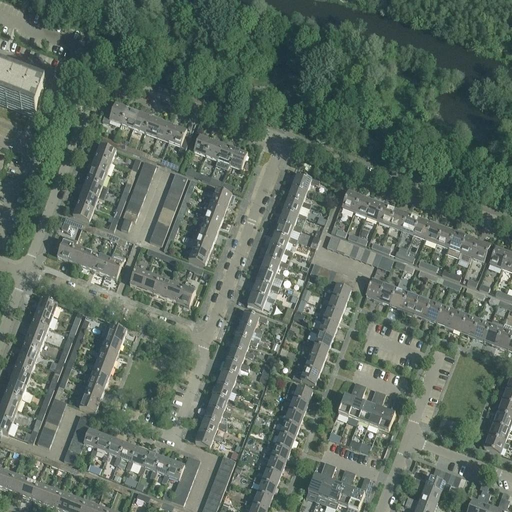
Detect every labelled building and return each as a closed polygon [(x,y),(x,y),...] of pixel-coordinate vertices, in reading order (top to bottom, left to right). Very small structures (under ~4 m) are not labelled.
[(0,104),(38,119),(46,98),(0,80),(0,104)] [(107,111),(102,124),(108,126),(110,123),(122,127),(128,111),(116,106),(113,113),(107,111)] [(128,111),(122,127),(133,132),(140,115),(128,111)] [(145,136),(152,120),(140,115),(133,132),(145,136)] [(156,121),(152,120),(145,136),(157,141),(163,124),(164,122),(156,119),(156,121)] [(169,145),(175,129),(163,124),(157,141),(169,145)] [(175,129),(169,145),(180,149),(179,153),(185,155),(190,141),(185,139),(187,133),(175,129)] [(200,138),(194,155),(206,159),(212,143),(200,138)] [(104,139),(102,144),(110,147),(112,142),(104,139)] [(212,143),(206,159),(218,164),(224,147),(212,143)] [(117,154),(100,147),(96,159),(112,165),(117,154)] [(228,173),(229,168),(236,152),(224,147),(218,164),(216,168),(228,173)] [(242,173),(248,156),(236,152),(229,168),(242,173)] [(143,154),(141,159),(149,162),(151,157),(143,154)] [(91,171),(107,177),(112,165),(96,159),(91,171)] [(141,163),(136,161),(133,169),(138,171),(141,163)] [(173,171),(175,166),(167,163),(165,168),(173,171)] [(157,169),(145,164),(142,170),(154,175),(157,169)] [(154,175),(142,170),(140,176),(152,180),(154,175)] [(87,183),(103,189),(107,177),(91,171),(87,183)] [(188,171),(186,176),(194,179),(196,174),(188,171)] [(138,181),(150,186),(152,180),(140,176),(138,181)] [(188,181),(176,176),(173,182),(185,187),(188,181)] [(135,179),(130,177),(127,185),(132,187),(135,179)] [(311,185),(319,188),(320,184),(312,181),(311,182),(297,177),(293,189),(307,195),(308,193),(311,185)] [(219,183),(212,180),(210,185),(217,188),(219,183)] [(136,187),(148,192),(150,186),(138,181),(136,187)] [(171,188),(183,192),(185,187),(173,182),(171,188)] [(191,182),(188,190),(194,192),(197,184),(191,182)] [(87,183),(82,195),(98,201),(104,203),(109,191),(103,189),(87,183)] [(124,193),(129,195),(132,187),(127,185),(124,193)] [(227,186),(225,191),(233,194),(235,189),(227,186)] [(148,192),(136,187),(134,192),(146,197),(148,192)] [(169,193),(181,198),(183,192),(171,188),(169,193)] [(316,196),(308,193),(307,195),(293,189),(288,201),(303,206),(304,205),(306,197),(314,200),(316,196)] [(229,205),(232,206),(235,199),(216,191),(211,204),(227,210),(229,205)] [(146,197),(134,192),(132,198),(144,203),(146,197)] [(167,199),(179,204),(181,198),(169,193),(167,199)] [(78,206),(94,213),(98,201),(82,195),(78,206)] [(356,197),(349,195),(342,211),(355,215),(361,198),(356,197)] [(144,203),(132,198),(130,203),(142,208),(144,203)] [(191,200),(185,198),(182,206),(188,208),(191,200)] [(365,201),(365,200),(361,198),(355,215),(366,220),(372,204),(365,201)] [(165,205),(177,209),(179,204),(167,199),(165,205)] [(288,201),(284,213),(298,218),(299,216),(302,209),(310,212),(311,208),(304,205),(303,206),(288,201)] [(142,208),(130,203),(128,209),(140,214),(142,208)] [(227,210),(211,204),(207,216),(223,222),(227,210)] [(380,206),(372,204),(366,220),(378,224),(384,207),(380,206)] [(163,210),(175,215),(177,209),(165,205),(163,210)] [(73,219),(89,225),(94,213),(78,206),(73,219)] [(179,214),(185,216),(188,208),(182,206),(179,214)] [(389,210),(389,209),(384,207),(378,224),(390,229),(396,213),(389,210)] [(115,216),(120,218),(123,210),(118,208),(115,216)] [(140,214),(128,209),(125,215),(138,219),(140,214)] [(160,216),(173,221),(175,215),(163,210),(160,216)] [(297,221),(305,224),(307,219),(299,216),(298,218),(284,213),(279,224),(294,230),(295,228),(297,221)] [(403,215),(396,213),(390,229),(401,233),(408,216),(403,215)] [(123,220),(125,221),(132,224),(135,225),(138,219),(125,215),(123,220)] [(158,222),(170,226),(173,221),(160,216),(158,222)] [(202,228),(218,234),(223,222),(207,216),(202,228)] [(412,219),(413,218),(408,216),(401,233),(413,238),(420,222),(412,219)] [(320,219),(318,225),(325,227),(327,222),(320,219)] [(65,220),(61,231),(67,234),(70,227),(78,230),(80,225),(72,222),(65,220)] [(121,232),(128,235),(132,224),(125,221),(121,232)] [(156,227),(168,232),(170,226),(158,222),(156,227)] [(182,224),(176,222),(173,230),(179,232),(182,224)] [(427,224),(420,222),(413,238),(425,242),(431,225),(427,224)] [(112,224),(109,232),(114,234),(117,226),(112,224)] [(302,231),(295,228),(294,230),(279,224),(275,236),(289,242),(290,240),(293,233),(301,235),(302,231)] [(337,230),(346,234),(348,229),(339,224),(337,230)] [(436,228),(436,227),(431,225),(425,242),(437,247),(443,231),(436,228)] [(154,233),(166,237),(168,232),(156,227),(154,233)] [(88,228),(86,233),(94,236),(96,231),(88,228)] [(218,234),(202,228),(198,239),(214,246),(218,234)] [(102,239),(103,234),(96,231),(94,236),(102,239)] [(451,233),(450,233),(443,231),(437,247),(448,251),(455,234),(451,233)] [(317,232),(315,238),(320,240),(323,234),(317,232)] [(347,235),(338,232),(336,237),(345,240),(347,235)] [(152,238),(164,243),(166,237),(154,233),(152,238)] [(459,237),(460,236),(455,234),(448,251),(446,257),(458,261),(467,240),(459,237)] [(298,243),(290,240),(289,242),(275,236),(270,248),(285,254),(285,252),(288,244),(296,247),(298,243)] [(350,236),(348,241),(357,245),(358,240),(350,236)] [(150,244),(162,249),(164,243),(152,238),(150,244)] [(315,238),(312,244),(318,246),(320,240),(315,238)] [(65,239),(57,260),(70,264),(76,248),(77,243),(65,239)] [(193,251),(210,257),(214,246),(198,239),(193,251)] [(331,239),(327,250),(333,252),(337,241),(331,239)] [(125,248),(127,243),(119,240),(117,245),(125,248)] [(366,248),(367,243),(358,240),(357,245),(366,248)] [(474,241),(474,242),(467,240),(458,261),(470,266),(472,260),(479,243),(474,241)] [(338,254),(343,243),(337,241),(333,252),(338,254)] [(343,243),(338,254),(344,257),(349,245),(343,243)] [(483,246),(483,245),(479,243),(472,260),(484,265),(490,249),(483,246)] [(349,245),(344,257),(350,259),(354,248),(349,245)] [(373,245),(371,250),(380,254),(382,249),(373,245)] [(170,255),(173,248),(168,246),(165,253),(170,255)] [(81,269),(88,253),(76,248),(70,264),(81,269)] [(293,255),(285,252),(285,254),(270,248),(266,260),(280,266),(281,264),(284,256),(292,259),(293,255)] [(354,248),(350,259),(355,261),(359,250),(354,248)] [(414,259),(415,254),(397,248),(396,254),(414,259)] [(389,257),(391,252),(382,249),(380,254),(389,257)] [(359,250),(355,261),(361,263),(365,252),(359,250)] [(189,263),(205,269),(210,257),(193,251),(189,263)] [(496,251),(490,267),(502,271),(509,255),(504,253),(504,254),(496,251)] [(365,252),(361,263),(367,265),(371,254),(365,252)] [(93,273),(99,257),(88,253),(81,269),(93,273)] [(162,262),(164,257),(156,254),(154,259),(162,262)] [(371,254),(367,265),(372,267),(376,256),(371,254)] [(397,254),(395,259),(404,263),(406,258),(397,254)] [(511,255),(509,255),(502,271),(511,275),(511,255)] [(378,269),(380,263),(382,258),(376,256),(372,267),(378,269)] [(105,278),(111,261),(99,257),(93,273),(105,278)] [(380,263),(389,267),(391,262),(382,258),(380,263)] [(413,266),(415,261),(406,258),(404,263),(413,266)] [(289,267),(281,264),(280,266),(266,260),(261,272),(276,277),(277,276),(279,268),(287,271),(289,267)] [(117,283),(123,266),(111,261),(105,278),(117,283)] [(186,271),(188,266),(180,263),(178,268),(186,271)] [(421,263),(419,268),(427,272),(429,267),(421,263)] [(397,264),(395,269),(404,272),(405,267),(397,264)] [(315,266),(310,277),(316,280),(320,268),(315,266)] [(413,276),(414,271),(405,267),(404,272),(413,276)] [(436,275),(438,270),(429,267),(427,272),(436,275)] [(322,282),(326,270),(320,268),(316,280),(322,282)] [(196,269),(194,274),(202,277),(204,272),(196,269)] [(327,284),(331,273),(326,270),(322,282),(327,284)] [(136,271),(130,287),(141,292),(148,275),(136,271)] [(283,283),(284,279),(277,276),(276,277),(261,272),(257,284),(271,289),(272,288),(275,280),(283,283)] [(444,272),(442,277),(451,281),(453,276),(444,272)] [(333,286),(337,275),(331,273),(327,284),(333,286)] [(420,273),(419,278),(427,281),(429,276),(420,273)] [(154,297),(160,280),(148,275),(141,292),(154,297)] [(338,288),(342,277),(337,275),(333,286),(337,288),(338,288)] [(478,284),(480,278),(469,275),(468,281),(478,284)] [(436,285),(438,280),(429,276),(427,281),(436,285)] [(460,284),(462,279),(453,276),(451,281),(460,284)] [(344,290),(348,279),(342,277),(338,288),(344,290)] [(349,293),(354,281),(348,279),(344,290),(349,293)] [(165,301),(172,285),(160,280),(154,297),(165,301)] [(355,295),(359,283),(354,281),(349,293),(351,293),(355,295)] [(444,282),(442,287),(451,290),(453,285),(444,282)] [(478,285),(469,282),(467,287),(476,290),(478,285)] [(361,297),(365,285),(359,283),(355,295),(361,297)] [(373,283),(366,299),(374,302),(374,303),(378,304),(385,287),(373,283)] [(267,301),(268,299),(270,292),(278,295),(280,290),(272,288),(271,289),(257,284),(252,296),(267,301)] [(177,305),(184,289),(172,285),(165,301),(177,305)] [(460,294),(462,289),(453,285),(451,290),(460,294)] [(490,290),(481,286),(479,291),(488,295),(490,290)] [(383,306),(383,305),(390,308),(396,292),(385,287),(378,304),(383,306)] [(324,299),(332,302),(332,300),(347,305),(351,293),(349,293),(344,290),(338,288),(337,288),(333,297),(326,294),(324,299)] [(190,310),(196,294),(184,289),(177,305),(190,310)] [(311,294),(304,291),(300,301),(301,302),(307,304),(311,294)] [(467,291),(466,296),(474,299),(476,294),(467,291)] [(398,311),(397,311),(401,313),(408,296),(396,292),(390,308),(398,311)] [(497,293),(495,298),(504,301),(506,296),(497,293)] [(483,303),(485,297),(476,294),(474,299),(483,303)] [(248,307),(262,313),(266,304),(274,306),(275,302),(268,299),(267,301),(252,296),(248,307)] [(408,296),(401,313),(406,315),(405,317),(413,320),(414,317),(420,300),(408,296)] [(332,300),(332,302),(329,309),(321,306),(320,310),(327,313),(328,312),(342,317),(347,305),(332,300)] [(421,319),(421,320),(425,322),(432,305),(420,300),(414,317),(421,319)] [(491,300),(489,305),(498,308),(500,303),(491,300)] [(58,307),(42,301),(37,313),(54,319),(58,307)] [(507,312),(509,306),(500,303),(498,308),(507,312)] [(430,324),(430,323),(437,326),(443,309),(432,305),(425,322),(430,324)] [(445,328),(444,329),(449,331),(456,314),(443,309),(437,326),(445,328)] [(328,312),(327,313),(324,321),(317,318),(315,322),(323,325),(323,323),(338,329),(342,317),(328,312)] [(54,319),(37,313),(33,325),(49,331),(54,319)] [(453,333),(454,332),(461,335),(467,318),(456,314),(449,331),(453,333)] [(259,323),(266,326),(268,322),(260,319),(259,320),(245,315),(240,327),(255,332),(256,331),(259,323)] [(295,315),(293,321),(301,324),(303,318),(295,315)] [(468,337),(468,338),(472,340),(479,323),(467,318),(461,335),(468,337)] [(81,321),(76,319),(73,327),(78,329),(81,321)] [(90,324),(85,323),(82,330),(87,332),(90,324)] [(323,323),(323,325),(320,332),(312,330),(311,334),(318,337),(319,335),(333,341),(338,329),(323,323)] [(477,342),(477,341),(484,343),(491,327),(479,323),(472,340),(477,342)] [(49,331),(33,325),(28,336),(45,343),(49,331)] [(70,335),(75,337),(78,329),(73,327),(70,335)] [(127,334),(111,327),(106,340),(123,346),(127,334)] [(240,327),(236,339),(251,344),(251,342),(259,345),(263,334),(256,331),(255,332),(240,327)] [(492,346),(491,347),(496,349),(502,332),(491,327),(484,343),(492,346)] [(79,338),(84,340),(87,332),(82,330),(79,338)] [(500,351),(501,350),(508,352),(511,342),(511,335),(502,332),(496,349),(500,351)] [(319,335),(318,337),(315,345),(308,342),(306,346),(314,349),(314,347),(329,353),(333,341),(319,335)] [(45,343),(28,336),(24,348),(40,355),(45,343)] [(259,345),(251,342),(251,344),(236,339),(231,350),(246,356),(247,354),(250,347),(257,350),(259,345)] [(102,351),(118,358),(123,346),(106,340),(102,351)] [(72,345),(67,343),(64,350),(69,352),(72,345)] [(81,348),(76,346),(73,353),(78,356),(81,348)] [(314,347),(314,349),(311,357),(303,354),(302,358),(309,361),(310,359),(324,365),(329,353),(314,347)] [(40,355),(24,348),(19,360),(36,367),(40,355)] [(61,358),(66,360),(69,352),(64,350),(61,358)] [(254,357),(247,354),(246,356),(231,350),(227,362),(242,368),(242,366),(245,358),(253,361),(254,357)] [(118,358),(102,351),(97,363),(114,369),(118,358)] [(70,362),(75,364),(78,356),(73,353),(70,362)] [(310,359),(309,361),(306,368),(299,365),(297,370),(305,373),(305,371),(320,377),(324,365),(310,359)] [(36,367),(19,360),(15,372),(31,378),(36,367)] [(250,369),(242,366),(242,368),(227,362),(222,374),(237,380),(238,378),(241,370),(248,373),(250,369)] [(93,375),(109,381),(114,369),(97,363),(93,375)] [(63,368),(58,366),(55,374),(60,376),(63,368)] [(263,374),(269,376),(272,369),(266,367),(263,374)] [(72,372),(67,370),(64,377),(69,379),(72,372)] [(305,371),(305,373),(302,380),(294,377),(293,381),(301,384),(301,383),(315,388),(320,377),(305,371)] [(31,378),(15,372),(10,384),(27,390),(31,378)] [(236,382),(244,385),(246,381),(238,378),(237,380),(222,374),(218,386),(233,391),(233,390),(236,382)] [(109,381),(93,375),(88,387),(105,393),(109,381)] [(263,375),(260,383),(266,385),(269,378),(263,375)] [(61,385),(66,387),(69,379),(64,377),(61,385)] [(27,390),(10,384),(6,395),(22,402),(27,390)] [(239,397),(241,393),(233,390),(233,391),(218,386),(214,398),(228,403),(229,402),(232,394),(239,397)] [(345,399),(339,416),(349,420),(361,388),(356,386),(350,400),(345,399)] [(84,398),(100,405),(105,393),(88,387),(84,398)] [(361,388),(349,420),(358,423),(365,406),(361,404),(366,390),(361,388)] [(285,400),(293,403),(293,402),(308,407),(313,395),(298,389),(294,399),(287,396),(285,400)] [(504,396),(505,396),(502,404),(511,407),(511,394),(506,392),(504,396)] [(63,395),(58,393),(55,401),(60,403),(63,395)] [(375,393),(370,408),(365,406),(358,423),(368,427),(381,395),(375,393)] [(22,402),(6,395),(1,407),(18,413),(22,402)] [(381,412),(386,397),(381,395),(368,427),(378,431),(385,414),(381,412)] [(43,405),(48,408),(51,400),(46,398),(43,405)] [(79,410),(96,417),(100,405),(84,398),(79,410)] [(236,405),(229,402),(228,403),(214,398),(209,409),(224,415),(224,413),(227,406),(235,409),(236,405)] [(67,406),(55,401),(53,407),(65,412),(67,406)] [(389,435),(395,418),(401,403),(395,401),(390,415),(385,414),(378,431),(389,435)] [(281,412),(288,415),(289,413),(304,419),(308,407),(293,402),(293,403),(290,410),(282,407),(281,412)] [(500,411),(499,411),(497,416),(511,421),(511,407),(502,404),(500,411)] [(40,414),(45,416),(48,408),(43,405),(40,414)] [(18,413),(1,407),(0,410),(0,419),(13,425),(18,413)] [(50,412),(62,417),(65,412),(53,407),(50,412)] [(223,418),(230,421),(232,416),(224,413),(224,415),(209,409),(205,421),(219,427),(220,425),(223,418)] [(419,419),(430,422),(432,414),(421,411),(419,419)] [(62,417),(50,412),(48,419),(60,423),(62,417)] [(276,424),(284,426),(284,425),(299,431),(304,419),(289,413),(288,415),(286,422),(278,419),(276,424)] [(494,418),(491,426),(493,427),(510,433),(511,426),(511,421),(497,416),(496,419),(494,418)] [(93,423),(81,418),(79,424),(91,429),(93,423)] [(0,434),(9,437),(13,425),(0,419),(0,434)] [(46,424),(58,429),(60,423),(48,419),(46,424)] [(34,429),(39,431),(42,423),(37,421),(34,429)] [(215,437),(218,430),(226,432),(227,428),(220,425),(219,427),(205,421),(200,433),(215,438),(215,437)] [(44,430),(56,434),(58,429),(46,424),(44,430)] [(91,429),(79,424),(77,430),(89,434),(90,432),(91,429)] [(272,436),(279,439),(280,437),(295,443),(299,431),(284,425),(284,426),(281,434),(273,431),(272,436)] [(491,434),(490,434),(488,439),(505,445),(510,433),(493,427),(491,434)] [(31,437),(36,439),(39,431),(34,429),(31,437)] [(42,435),(54,440),(56,434),(44,430),(42,435)] [(89,434),(77,430),(75,435),(87,440),(89,434)] [(95,460),(98,452),(96,451),(102,437),(90,432),(89,434),(87,440),(85,445),(84,447),(94,450),(91,458),(95,460)] [(195,445),(210,451),(214,441),(221,444),(223,440),(215,437),(215,438),(200,433),(195,445)] [(40,441),(52,445),(54,440),(42,435),(40,441)] [(87,440),(75,435),(73,441),(85,445),(87,440)] [(36,439),(31,437),(28,445),(34,447),(36,439)] [(107,464),(110,456),(108,456),(114,441),(102,437),(96,451),(98,452),(105,455),(103,463),(107,464)] [(267,448),(275,451),(276,449),(290,454),(295,443),(280,437),(279,439),(277,446),(269,443),(267,448)] [(484,443),(483,447),(483,449),(485,450),(484,451),(501,457),(503,451),(508,452),(510,447),(505,445),(488,439),(487,443),(486,442),(484,443)] [(38,446),(50,451),(52,445),(40,441),(38,446)] [(85,445),(73,441),(71,446),(83,451),(84,447),(85,445)] [(119,469),(122,461),(120,460),(125,446),(114,441),(108,456),(110,456),(117,459),(114,467),(119,469)] [(0,448),(3,450),(11,453),(13,448),(1,443),(0,445),(0,448)] [(83,451),(71,446),(68,452),(81,457),(83,451)] [(130,473),(133,465),(132,465),(137,451),(125,446),(120,460),(122,461),(129,464),(126,472),(130,473)] [(19,456),(21,451),(13,448),(11,453),(19,456)] [(276,449),(275,451),(272,458),(264,455),(263,459),(270,462),(271,461),(286,466),(290,454),(276,449)] [(27,459),(29,454),(21,451),(19,456),(27,459)] [(143,478),(146,470),(144,470),(149,455),(137,451),(132,465),(133,465),(141,469),(138,476),(143,478)] [(81,457),(68,452),(66,458),(78,462),(81,457)] [(154,482),(157,475),(156,474),(161,460),(149,455),(144,470),(146,470),(153,473),(150,481),(154,482)] [(43,465),(45,460),(37,457),(35,462),(43,465)] [(64,463),(76,468),(78,462),(66,458),(64,463)] [(201,464),(189,459),(186,465),(199,469),(201,464)] [(236,464),(223,459),(221,465),(233,470),(236,464)] [(50,468),(52,463),(45,460),(43,465),(50,468)] [(165,477),(162,485),(166,487),(169,479),(168,479),(173,464),(161,460),(156,474),(157,475),(165,477)] [(271,461),(270,462),(268,470),(260,467),(258,471),(266,474),(267,472),(281,478),(286,466),(271,461)] [(182,476),(184,470),(185,469),(173,464),(168,479),(169,479),(180,483),(180,482),(182,476)] [(184,470),(196,475),(199,469),(186,465),(185,469),(184,470)] [(219,471),(231,475),(233,470),(221,465),(219,471)] [(315,478),(307,501),(316,504),(331,467),(325,465),(320,480),(315,478)] [(66,474),(68,469),(60,466),(58,471),(66,474)] [(330,484),(336,469),(331,467),(316,504),(326,508),(335,486),(330,484)] [(74,477),(76,472),(68,469),(66,474),(74,477)] [(182,476),(194,481),(196,475),(184,470),(182,476)] [(217,476),(229,481),(231,475),(219,471),(217,476)] [(436,471),(432,480),(437,482),(441,473),(436,471)] [(3,472),(0,481),(0,489),(9,493),(15,477),(3,472)] [(267,472),(266,474),(263,481),(255,479),(254,483),(262,486),(262,484),(277,490),(281,478),(267,472)] [(345,472),(340,487),(335,486),(326,508),(336,511),(338,506),(351,474),(345,472)] [(441,473),(437,482),(443,484),(446,475),(441,473)] [(350,491),(356,476),(351,474),(338,506),(348,510),(355,493),(350,491)] [(90,483),(92,478),(84,475),(82,480),(90,483)] [(446,475),(443,484),(448,486),(452,477),(446,475)] [(180,482),(192,486),(194,481),(182,476),(180,482)] [(215,482),(227,487),(229,481),(217,476),(215,482)] [(15,477),(9,493),(21,498),(27,481),(15,477)] [(452,477),(448,486),(451,488),(453,488),(456,478),(452,477)] [(98,486),(100,481),(92,478),(90,483),(98,486)] [(456,478),(453,488),(458,490),(461,480),(456,478)] [(127,479),(125,485),(130,487),(136,490),(137,486),(138,484),(127,479)] [(416,481),(414,485),(442,495),(447,498),(451,488),(448,486),(443,484),(437,482),(432,480),(429,479),(427,485),(416,481)] [(347,511),(359,511),(362,504),(365,497),(370,483),(370,482),(365,480),(359,495),(355,493),(348,510),(347,511)] [(463,492),(467,482),(461,480),(458,490),(463,492)] [(27,481),(21,498),(33,502),(39,486),(27,481)] [(178,487),(190,492),(192,486),(180,482),(180,483),(178,487)] [(213,487),(225,492),(227,487),(215,482),(213,487)] [(365,497),(362,504),(367,506),(375,485),(370,483),(365,497)] [(113,492),(115,487),(107,484),(105,489),(113,492)] [(262,484),(262,486),(259,494),(251,491),(249,495),(257,498),(258,496),(272,501),(277,490),(262,484)] [(138,485),(136,491),(143,493),(145,488),(138,485)] [(412,489),(424,494),(422,498),(438,505),(442,495),(414,485),(412,489)] [(39,486),(33,502),(44,507),(51,490),(39,486)] [(482,486),(480,492),(483,493),(487,495),(489,489),(482,486)] [(121,495),(123,490),(116,487),(114,492),(121,495)] [(176,493),(188,497),(190,492),(178,487),(176,493)] [(225,492),(213,487),(210,493),(223,498),(225,492)] [(51,490),(44,507),(56,511),(62,495),(51,490)] [(129,498),(131,493),(123,490),(122,495),(129,498)] [(174,498),(186,503),(188,497),(176,493),(174,498)] [(223,498),(210,493),(208,499),(221,503),(223,498)] [(483,493),(478,504),(472,502),(468,511),(479,511),(487,495),(483,493)] [(62,495),(56,511),(58,511),(69,511),(74,499),(62,495)] [(487,508),(491,496),(487,495),(479,511),(490,511),(492,510),(487,508)] [(145,504),(147,499),(139,496),(137,501),(145,504)] [(257,498),(254,506),(246,503),(245,507),(252,510),(253,508),(264,511),(268,511),(272,501),(258,496),(257,498)] [(186,503),(174,498),(173,500),(171,504),(184,509),(186,503)] [(420,504),(408,500),(407,504),(428,511),(435,511),(438,505),(422,498),(420,504)] [(74,499),(69,511),(82,511),(86,504),(74,499)] [(153,507),(155,502),(147,499),(145,504),(153,507)] [(221,503),(208,499),(206,504),(218,509),(221,503)] [(502,500),(497,511),(492,510),(490,511),(501,511),(506,502),(502,500)] [(506,511),(510,504),(506,502),(501,511),(506,511)]
